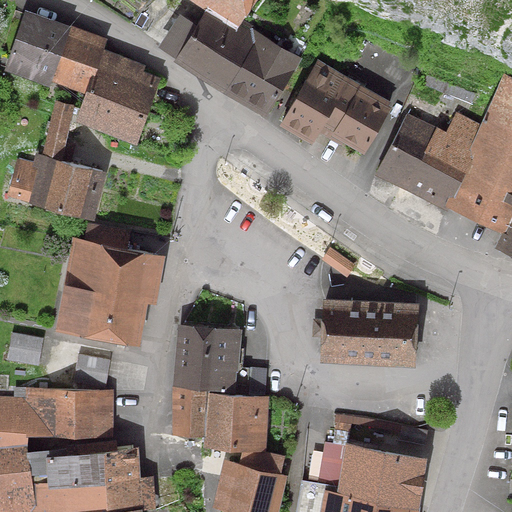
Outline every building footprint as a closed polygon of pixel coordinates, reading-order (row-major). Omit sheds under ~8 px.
[(208,0),(238,19),(251,0),(208,0)] [(180,20),(162,49),(225,90),(256,40),(206,11),(194,30),(180,20)] [(46,82),(48,77),(87,89),(101,51),(103,45),(27,16),(9,68),(46,82)] [(225,90),(265,113),(301,53),(283,42),(277,53),(256,40),(225,90)] [(76,118),(135,141),(156,82),(99,60),(102,52),(101,51),(87,89),(76,118)] [(346,82),(346,81),(329,71),(325,78),(312,70),(280,124),(311,142),(322,121),(335,129),(332,134),(363,152),(385,113),(372,105),(376,98),(346,82)] [(511,80),(505,78),(485,121),(483,120),(482,122),(484,123),(480,133),(474,130),(466,147),(474,151),(450,203),(506,228),(497,246),(511,252),(511,80)] [(375,173),(447,209),(450,203),(474,151),(466,147),(474,130),(452,119),(443,136),(404,118),(375,173)] [(7,196),(89,218),(101,173),(30,154),(27,164),(22,163),(17,178),(12,176),(7,196)] [(115,249),(118,232),(118,230),(87,225),(84,242),(74,240),(57,329),(136,343),(144,297),(147,298),(151,277),(148,275),(152,255),(115,249)] [(323,260),(348,277),(356,266),(330,249),(323,260)] [(324,302),(321,357),(412,362),(415,307),(324,302)] [(265,370),(233,368),(236,333),(179,328),(174,385),(205,388),(205,394),(208,394),(257,397),(257,400),(263,400),(265,370)] [(10,334),(5,361),(37,367),(42,340),(10,334)] [(77,356),(72,383),(104,389),(108,361),(77,356)] [(174,433),(202,436),(205,394),(205,388),(174,385),(174,433)] [(97,436),(98,391),(26,390),(26,404),(7,404),(7,403),(0,402),(0,432),(26,435),(26,436),(97,436)] [(204,445),(254,449),(257,400),(257,397),(208,394),(204,445)] [(401,427),(398,440),(423,445),(426,432),(401,427)] [(335,490),(334,493),(413,507),(421,460),(345,446),(348,430),(334,428),(332,444),(340,445),(333,489),(335,490)] [(50,460),(51,460),(54,511),(102,511),(135,510),(131,447),(115,450),(114,442),(66,448),(66,455),(50,457),(50,460)] [(412,511),(413,507),(334,493),(335,490),(333,489),(340,445),(332,444),(326,443),(318,487),(301,484),(295,511),(412,511)] [(273,511),(282,476),(277,475),(280,465),(266,461),(264,471),(231,463),(220,509),(230,511),(273,511)] [(0,489),(0,511),(32,509),(30,486),(0,489)]
